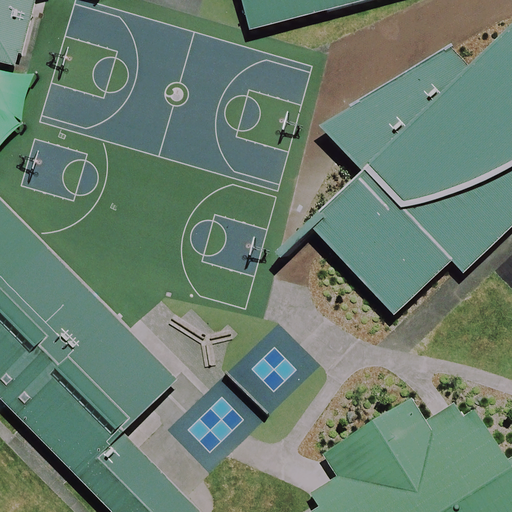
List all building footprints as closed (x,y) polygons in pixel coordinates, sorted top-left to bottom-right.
[(32,0),(0,0),(0,61),(14,66),(32,0)] [(221,0),(225,16),(295,0),(221,0)] [(302,224),(402,327),(511,222),(511,22),(462,68),(444,54),(325,140),(358,169),(302,224)] [(173,384),(30,240),(0,267),(0,403),(101,511),(204,511),(206,511),(127,426),(173,384)] [(368,315),(327,276),(224,381),(264,421),(368,315)] [(511,511),(511,464),(467,395),(283,511),(511,511)]
